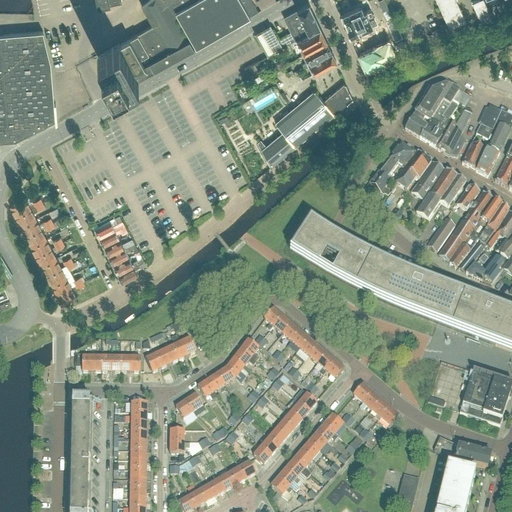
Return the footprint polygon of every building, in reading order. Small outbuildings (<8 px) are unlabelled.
[(96,0),(98,8),(109,6),(109,4),(122,2),(121,0),(96,0)] [(172,11),(165,0),(147,0),(141,5),(152,25),(129,38),(144,64),(133,70),(119,43),(98,54),(118,89),(154,70),(194,48),(172,11)] [(165,0),(172,11),(189,0),(165,0)] [(194,0),(175,11),(196,47),(258,11),(251,0),(194,0)] [(436,0),(437,0),(447,23),(431,31),(435,40),(462,28),(459,22),(465,19),(456,0),(436,0)] [(511,0),(494,0),(499,11),(511,5),(511,0)] [(295,40),(296,39),(307,33),(319,27),(308,3),(297,9),(297,10),(283,17),(295,40)] [(374,21),(376,20),(374,16),(373,16),(370,10),(368,9),(363,12),(360,5),(341,14),(340,16),(349,36),(373,26),(375,25),(374,21)] [(270,24),(253,33),(260,46),(265,55),(266,56),(282,47),(270,24)] [(296,39),(304,55),(327,42),(319,27),(307,33),(296,39)] [(50,62),(42,31),(0,34),(0,140),(15,139),(54,119),(50,62)] [(373,49),(359,54),(366,69),(379,63),(379,64),(385,61),(384,59),(394,55),(388,40),(372,47),(373,49)] [(249,42),(173,74),(178,84),(253,52),(249,42)] [(304,55),(309,65),(331,52),(327,42),(304,55)] [(331,52),(309,65),(313,74),(336,61),(331,52)] [(270,167),(352,98),(345,83),(343,83),(323,100),(314,89),(275,122),(282,131),(265,145),(260,139),(257,142),(260,149),(261,149),(270,167)] [(419,141),(434,150),(447,128),(443,126),(445,123),(441,120),(452,104),(458,94),(445,86),(429,92),(415,115),(412,120),(405,131),(405,130),(404,132),(419,141)] [(60,114),(77,107),(72,97),(55,104),(60,114)] [(434,150),(439,154),(455,128),(463,113),(460,111),(461,108),(452,104),(441,120),(445,123),(443,126),(447,128),(434,150)] [(494,135),(476,174),(487,180),(511,128),(511,126),(510,125),(511,122),(511,118),(489,108),(488,110),(484,110),(477,125),(478,126),(478,128),(494,135)] [(455,128),(439,154),(449,159),(450,158),(456,160),(465,142),(460,138),(461,136),(471,117),(463,113),(455,128)] [(461,166),(476,174),(494,135),(478,128),(461,166)] [(387,164),(378,174),(387,181),(397,167),(404,172),(416,155),(400,145),(387,164)] [(396,186),(405,193),(415,180),(418,182),(431,165),(417,156),(396,186)] [(509,188),(511,182),(511,162),(507,159),(494,184),(507,191),(509,188)] [(444,172),(432,166),(411,195),(424,204),(416,216),(429,224),(440,207),(446,211),(465,185),(445,173),(445,174),(443,173),(444,172)] [(369,186),(380,195),(389,183),(378,175),(369,186)] [(456,208),(465,213),(479,193),(470,188),(456,208)] [(394,201),(398,192),(393,190),(389,199),(394,201)] [(493,203),(482,195),(462,224),(438,259),(449,266),(449,267),(455,272),(470,254),(469,254),(463,248),(493,203)] [(10,206),(16,216),(30,209),(25,198),(10,206)] [(501,208),(493,203),(463,248),(469,254),(486,231),(501,208)] [(508,214),(501,208),(486,231),(491,234),(482,246),(485,248),(508,214)] [(16,216),(21,226),(35,219),(30,209),(16,216)] [(398,212),(392,221),(396,224),(403,216),(398,212)] [(498,239),(503,242),(501,244),(505,247),(511,237),(511,216),(508,214),(485,248),(490,251),(498,239)] [(110,222),(94,230),(98,238),(123,225),(119,217),(116,219),(120,225),(119,226),(118,224),(113,227),(110,222)] [(40,228),(45,226),(52,222),(50,218),(38,224),(35,219),(21,226),(26,236),(40,228)] [(427,249),(436,255),(454,229),(445,222),(427,249)] [(123,225),(98,238),(103,247),(119,239),(116,233),(121,230),(124,231),(126,230),(123,225)] [(436,325),(511,353),(511,316),(413,279),(399,274),(390,270),(380,265),(373,261),(365,257),(356,253),(348,248),(339,243),(332,239),(328,237),(324,235),(310,225),(291,254),(312,267),(321,272),(331,278),(341,283),(351,289),(360,293),(370,298),(379,302),(388,306),(397,310),(407,314),(425,321),(436,325)] [(26,236),(31,246),(45,238),(40,228),(26,236)] [(508,265),(511,259),(511,237),(505,247),(501,244),(494,253),(498,256),(498,257),(508,265)] [(31,246),(36,255),(50,248),(45,238),(31,246)] [(119,240),(104,248),(108,256),(134,243),(131,239),(122,244),(119,240)] [(134,243),(108,256),(112,265),(128,257),(125,252),(133,248),(135,253),(138,251),(134,243)] [(463,276),(484,253),(477,247),(457,271),(463,276)] [(36,255),(41,265),(55,257),(50,248),(36,255)] [(129,259),(113,267),(117,275),(144,261),(140,254),(136,256),(138,260),(137,261),(132,264),(129,259)] [(41,265),(46,275),(60,267),(55,257),(41,265)] [(474,266),(465,277),(469,278),(481,285),(490,289),(508,265),(498,257),(484,275),(474,266)] [(511,259),(508,265),(490,289),(496,291),(507,276),(511,280),(511,289),(508,295),(511,296),(511,259)] [(72,261),(65,265),(67,269),(74,266),(72,261)] [(144,261),(117,275),(120,281),(122,284),(132,278),(133,278),(137,275),(134,269),(140,267),(140,268),(146,265),(144,261)] [(46,275),(51,285),(65,277),(60,267),(46,275)] [(51,285),(56,294),(70,287),(65,277),(51,285)] [(82,281),(74,285),(77,289),(84,285),(82,281)] [(70,287),(56,294),(61,305),(76,297),(70,287)] [(0,303),(0,309),(0,310),(11,306),(9,300),(0,303)] [(272,312),(264,322),(269,327),(266,330),(270,333),(273,330),(282,320),(272,312)] [(273,330),(282,337),(290,327),(282,320),(273,330)] [(286,341),(290,345),(299,334),(290,327),(282,337),(286,341)] [(290,345),(299,352),(308,342),(299,334),(290,345)] [(254,344),(258,347),(263,341),(259,338),(254,344)] [(189,341),(180,345),(186,359),(195,355),(189,341)] [(263,341),(258,347),(262,350),(266,344),(263,341)] [(299,352),(308,360),(317,349),(308,342),(299,352)] [(248,343),(240,352),(256,364),(259,360),(254,357),(258,351),(248,343)] [(180,345),(171,350),(178,363),(186,359),(180,345)] [(308,360),(317,367),(325,357),(317,349),(308,360)] [(171,350),(163,354),(169,367),(178,363),(171,350)] [(240,352),(234,361),(244,369),(248,364),(253,368),(256,364),(240,352)] [(272,359),(276,362),(281,356),(277,353),(272,359)] [(163,354),(154,358),(161,372),(169,367),(163,354)] [(281,356),(276,362),(279,365),(284,359),(281,356)] [(322,378),(326,374),(334,364),(325,357),(317,367),(322,371),(319,375),(322,378)] [(161,372),(154,358),(145,362),(152,376),(161,372)] [(81,375),(92,375),(92,360),(82,360),(82,369),(81,375)] [(92,375),(101,375),(101,360),(92,360),(92,375)] [(101,375),(111,375),(111,360),(101,360),(101,375)] [(111,375),(120,375),(120,360),(111,360),(111,375)] [(120,375),(130,376),(130,360),(120,360),(120,375)] [(130,360),(130,376),(140,376),(140,361),(130,360)] [(234,361),(226,371),(236,381),(244,369),(234,361)] [(334,364),(326,374),(335,382),(344,372),(334,364)] [(226,371),(216,377),(224,388),(236,381),(226,371)] [(273,371),(270,374),(276,379),(279,376),(273,371)] [(288,376),(291,379),(296,374),(293,371),(288,376)] [(276,379),(270,374),(267,378),(273,383),(276,379)] [(296,374),(291,379),(295,382),(300,376),(296,374)] [(511,389),(472,376),(459,415),(499,429),(511,389)] [(216,377),(207,384),(214,395),(224,388),(216,377)] [(278,382),(274,386),(280,391),(283,387),(278,382)] [(214,395),(207,384),(197,390),(204,401),(214,395)] [(305,391),(309,395),(314,389),(310,386),(305,391)] [(353,398),(362,406),(371,396),(362,388),(353,398)] [(314,389),(309,395),(312,398),(317,392),(314,389)] [(253,393),(250,397),(256,402),(259,398),(253,393)] [(306,396),(298,406),(309,415),(317,405),(306,396)] [(362,406),(371,414),(380,403),(371,396),(362,406)] [(195,397),(185,404),(193,415),(202,409),(195,397)] [(256,402),(250,397),(247,400),(253,405),(256,402)] [(262,399),(259,403),(265,408),(268,404),(262,399)] [(89,511),(92,401),(72,400),(69,511),(89,511)] [(371,414),(380,421),(389,411),(380,403),(371,414)] [(193,415),(185,404),(175,411),(183,422),(193,415)] [(131,406),(131,416),(146,416),(146,406),(131,406)] [(298,406),(291,415),(301,423),(309,415),(298,406)] [(389,411),(380,421),(389,429),(398,418),(389,411)] [(291,415),(283,423),(294,432),(301,423),(291,415)] [(131,416),(131,425),(146,425),(146,416),(131,416)] [(234,416),(231,420),(236,425),(239,421),(234,416)] [(247,417),(244,421),(250,426),(253,422),(247,417)] [(341,423),(345,426),(350,420),(347,417),(341,423)] [(332,418),(324,428),(335,437),(342,428),(332,418)] [(236,425),(231,420),(228,423),(233,428),(236,425)] [(350,420),(345,426),(349,429),(354,423),(350,420)] [(283,423),(276,432),(286,441),(294,432),(283,423)] [(131,425),(131,435),(146,435),(146,425),(131,425)] [(324,428),(316,436),(327,446),(331,441),(334,443),(337,439),(335,437),(324,428)] [(276,432),(268,441),(279,449),(286,441),(276,432)] [(359,438),(363,441),(368,435),(364,432),(359,438)] [(170,433),(170,445),(183,445),(183,433),(170,433)] [(131,435),(131,444),(146,445),(146,435),(131,435)] [(234,443),(238,440),(232,435),(229,438),(234,443)] [(368,435),(363,441),(366,444),(371,438),(368,435)] [(316,436),(309,445),(319,454),(320,454),(327,446),(316,436)] [(226,442),(231,447),(234,443),(229,438),(226,442)] [(202,443),(206,450),(210,448),(206,441),(202,443)] [(268,441),(261,449),(271,458),(279,449),(268,441)] [(433,454),(454,463),(487,471),(490,457),(458,449),(439,441),(433,454)] [(131,444),(131,454),(146,454),(146,445),(131,444)] [(183,445),(170,445),(170,457),(183,457),(183,445)] [(309,445),(301,454),(312,463),(316,458),(319,461),(322,457),(320,454),(319,454),(309,445)] [(351,445),(348,449),(354,454),(357,450),(351,445)] [(271,458),(261,449),(253,458),(263,467),(271,458)] [(354,454),(348,449),(345,452),(351,457),(354,454)] [(131,454),(130,463),(146,464),(146,454),(131,454)] [(301,454),(294,463),(304,472),(312,463),(301,454)] [(338,461),(344,466),(347,462),(341,457),(338,461)] [(195,468),(200,465),(197,458),(192,461),(195,468)] [(192,461),(186,465),(191,471),(195,468),(192,461)] [(130,463),(130,473),(145,473),(146,464),(130,463)] [(294,463),(286,471),(297,480),(300,476),(306,482),(310,477),(304,472),(294,463)] [(249,465),(238,471),(245,482),(255,476),(249,465)] [(330,470),(336,475),(339,471),(333,466),(330,470)] [(238,471),(228,477),(235,488),(245,482),(238,471)] [(286,471),(279,480),(289,489),(293,485),(296,487),(300,483),(297,481),(297,480),(286,471)] [(436,511),(465,511),(474,478),(446,471),(436,511)] [(224,479),(218,482),(225,494),(235,488),(228,477),(225,472),(221,474),(224,479)] [(130,473),(130,482),(145,483),(145,473),(130,473)] [(322,478),(328,484),(332,480),(325,475),(322,478)] [(289,489),(279,480),(271,489),(276,494),(281,498),(289,489)] [(130,482),(130,492),(145,492),(145,483),(130,482)] [(218,482),(208,488),(215,500),(225,494),(218,482)] [(395,511),(411,511),(417,488),(402,484),(395,511)] [(208,488),(198,494),(205,506),(215,500),(208,488)] [(130,492),(130,502),(145,502),(145,492),(130,492)] [(307,496),(313,501),(316,498),(310,492),(307,496)] [(198,494),(188,500),(195,511),(205,506),(198,494)] [(297,502),(303,507),(306,504),(300,499),(297,502)] [(193,511),(195,511),(188,500),(178,506),(181,511),(193,511)] [(130,502),(130,511),(145,511),(145,502),(130,502)]
